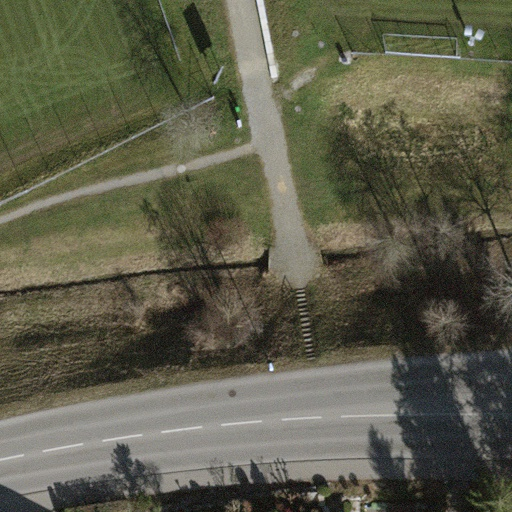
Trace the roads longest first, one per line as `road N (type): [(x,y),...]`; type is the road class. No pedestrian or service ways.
road 1 (secondary): [(511,407),(73,446),(0,462)]
road 2 (track): [(248,0),(273,136)]
